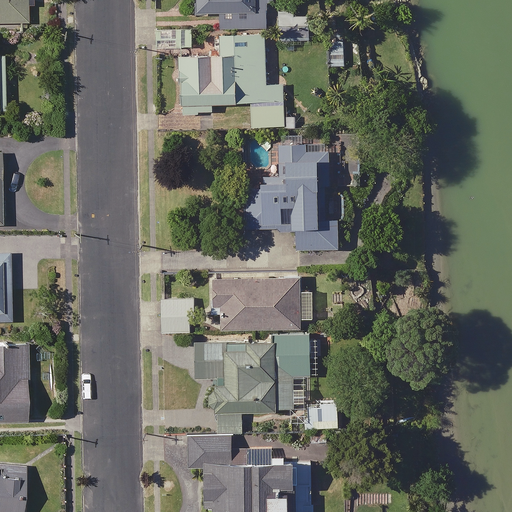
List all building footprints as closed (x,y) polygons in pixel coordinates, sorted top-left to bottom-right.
[(0,0),(0,22),(28,23),(28,0),(0,0)] [(271,25),(271,0),(198,0),(199,14),(250,14),(250,25),(271,25)] [(316,24),(279,23),(279,42),(316,42),(316,24)] [(268,85),(267,34),(225,35),(225,55),(182,56),(183,105),(285,104),(285,84),(268,85)] [(248,179),(247,230),(295,231),(295,249),(340,250),(341,218),(329,218),(330,149),(281,148),(280,179),(248,179)] [(0,255),(0,322),(11,322),(11,256),(0,255)] [(301,296),(302,279),(215,278),(215,314),(224,314),(224,329),(304,330),(304,321),(315,321),(315,296),(301,296)] [(191,330),(191,301),(163,301),(163,330),(191,330)] [(310,375),(311,337),(274,337),(274,345),(196,344),(196,379),(216,379),(216,413),(293,414),(294,375),(310,375)] [(0,346),(0,422),(28,423),(28,347),(0,346)] [(341,429),(340,404),(301,405),(302,430),(341,429)] [(315,511),(316,469),(249,468),(249,451),(235,450),(235,439),(194,438),(194,466),(207,466),(206,506),(216,507),(215,511),(315,511)] [(25,511),(26,468),(0,467),(0,511),(25,511)]
